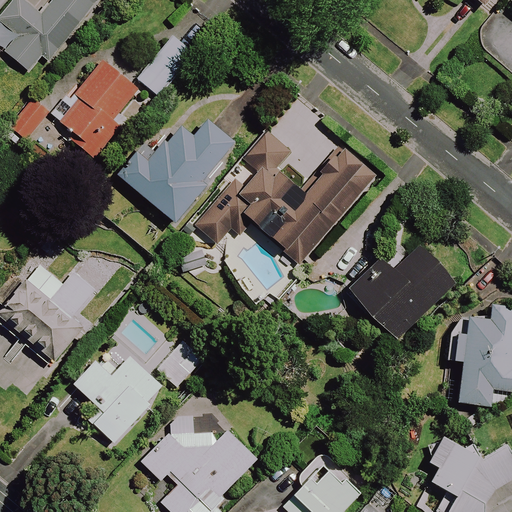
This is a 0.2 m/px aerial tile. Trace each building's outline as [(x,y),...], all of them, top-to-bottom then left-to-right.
[(100,0),(51,0),(37,16),(18,0),(10,0),(0,12),(0,23),(2,26),(0,28),(0,54),(25,76),(39,60),(45,65),(100,0)] [(468,0),(482,11),(491,0),(468,0)] [(191,58),(170,40),(135,81),(155,99),(191,58)] [(78,93),(72,89),(60,105),(68,112),(56,127),(79,145),(76,149),(91,161),(117,128),(110,122),(134,93),(100,66),(78,93)] [(46,115),(31,103),(9,129),(24,141),(46,115)] [(231,147),(204,124),(189,141),(174,128),(149,158),(143,152),(118,181),(172,226),(208,184),(204,180),(231,147)] [(287,154),(264,135),(220,186),(223,188),(189,227),(214,248),(228,232),(234,237),(247,222),(298,266),(371,181),(334,150),(299,192),(273,171),(287,154)] [(390,272),(380,260),(345,291),(392,344),(456,286),(420,245),(390,272)] [(69,321),(94,293),(71,273),(47,300),(24,280),(0,307),(0,318),(51,365),(81,331),(69,321)] [(511,309),(489,308),(487,321),(453,317),(451,334),(448,363),(460,364),(456,405),(488,408),(490,391),(511,393),(511,309)] [(161,390),(114,350),(99,367),(93,362),(71,388),(97,410),(85,423),(112,446),(161,390)] [(214,511),(213,510),(222,501),(219,497),(255,461),(195,399),(165,428),(169,432),(138,463),(157,483),(164,477),(174,488),(168,494),(153,508),(156,511),(214,511)] [(428,491),(451,504),(453,499),(457,501),(477,465),(451,451),(428,491)] [(296,492),(280,510),(282,511),(344,511),(362,493),(331,465),(302,497),(296,492)]
